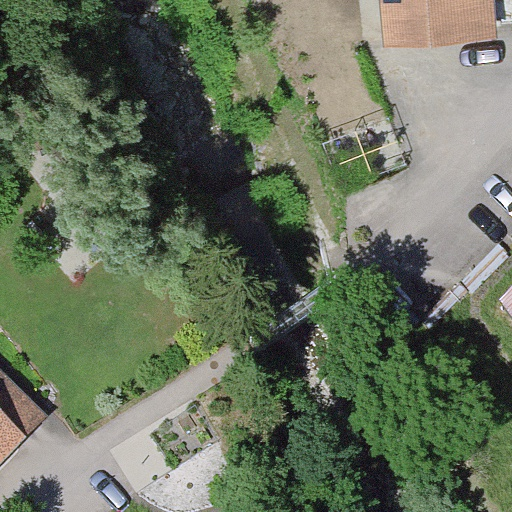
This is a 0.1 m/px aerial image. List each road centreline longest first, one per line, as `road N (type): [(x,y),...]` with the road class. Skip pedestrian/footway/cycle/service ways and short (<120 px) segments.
road 1 (residential): [(241,351),(52,471),(9,511)]
road 2 (residential): [(511,120),(334,287)]
